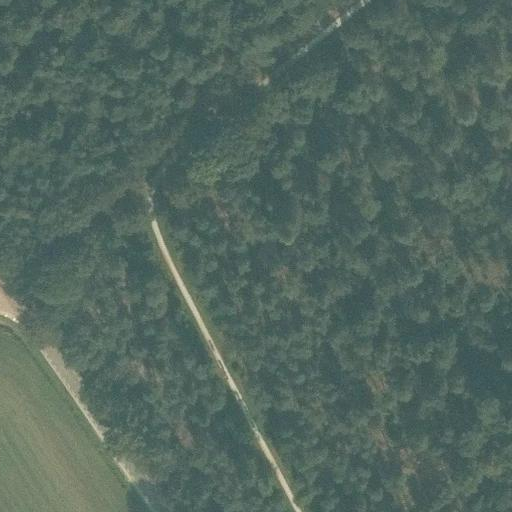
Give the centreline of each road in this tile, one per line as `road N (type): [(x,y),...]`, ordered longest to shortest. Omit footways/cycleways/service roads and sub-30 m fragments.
road 1 (tertiary): [(163,511),(1,284)]
road 2 (track): [(340,0),(136,162)]
road 3 (track): [(136,162),(0,268)]
